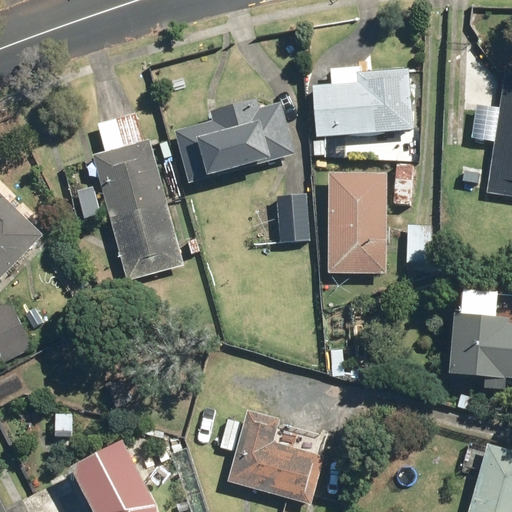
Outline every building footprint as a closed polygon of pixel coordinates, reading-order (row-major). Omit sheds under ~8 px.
[(511,67),(506,67),(488,195),(511,198),(511,67)] [(359,85),(314,88),(318,139),(415,132),(410,71),(359,75),(359,85)] [(215,123),(176,134),(190,185),(296,157),(283,105),(260,111),(258,101),(212,113),(215,123)] [(151,141),(94,157),(129,283),(185,267),(151,141)] [(415,163),(398,162),(396,205),(413,206),(415,163)] [(388,176),(330,175),(330,275),(388,276),(388,176)] [(103,217),(95,189),(77,194),(86,222),(103,217)] [(0,282),(45,237),(0,193),(0,282)] [(310,197),(275,199),(279,245),(314,243),(310,197)] [(435,224),(409,223),(407,273),(434,273),(435,224)] [(463,318),(456,317),(451,377),(487,380),(486,391),(506,393),(507,381),(511,381),(511,326),(511,322),(497,320),(499,295),(465,292),(463,318)] [(11,303),(0,308),(0,366),(34,350),(11,303)] [(281,422),(249,413),(229,484),(312,507),(326,459),(275,444),(281,422)] [(124,444),(72,472),(93,511),(158,511),(158,509),(124,444)] [(511,511),(511,452),(489,446),(469,511),(511,511)]
